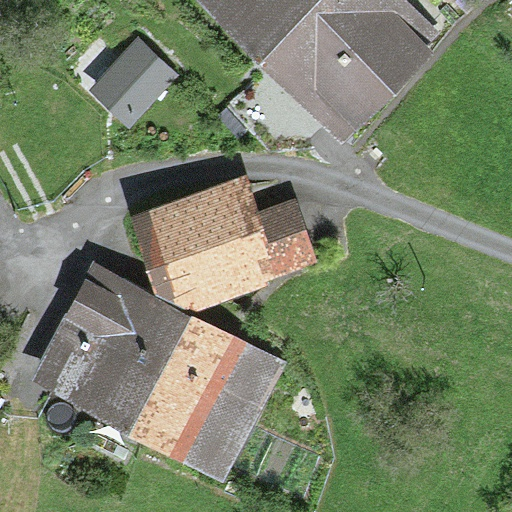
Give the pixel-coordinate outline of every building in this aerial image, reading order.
[(218,0),(266,49),(316,0),(218,0)] [(427,17),(409,0),(316,0),(266,49),(340,124),(420,47),(409,35),(427,17)] [(141,29),(93,85),(135,121),(183,66),(141,29)] [(238,189),(142,217),(170,295),(308,258),(293,206),(247,220),(238,189)] [(147,421),(197,322),(97,272),(47,371),(147,421)] [(197,322),(147,421),(217,457),(267,358),(197,322)]
